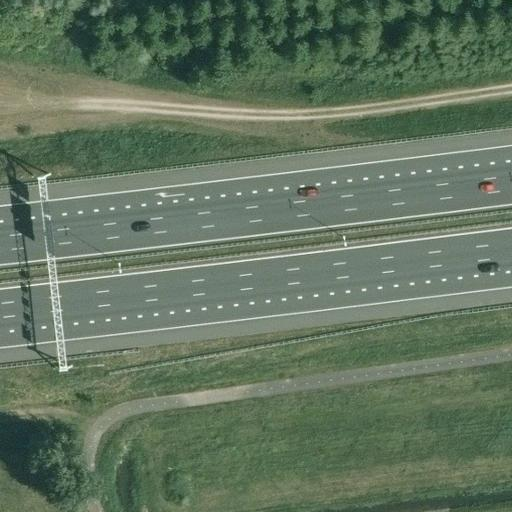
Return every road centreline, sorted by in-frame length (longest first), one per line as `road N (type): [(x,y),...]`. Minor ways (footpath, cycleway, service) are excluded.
road 1 (track): [(511,89),(370,110),(218,117),(0,83)]
road 2 (motorway): [(0,311),(511,246)]
road 3 (motorway): [(511,183),(0,242)]
road 4 (unclassified): [(97,511),(87,469),(99,427),(116,412),(511,354)]
